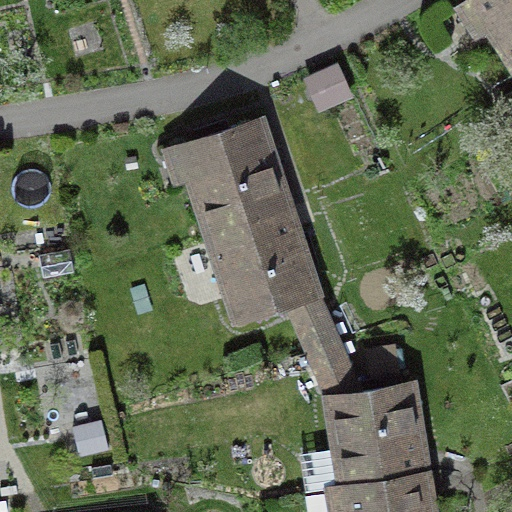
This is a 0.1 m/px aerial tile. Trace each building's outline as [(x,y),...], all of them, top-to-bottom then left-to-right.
[(511,63),(511,0),(469,0),(459,7),(460,9),(472,2),(511,63)] [(208,233),(289,206),(267,140),(260,118),(166,149),(167,152),(180,147),(208,233)] [(289,206),(208,233),(236,320),(284,305),(318,294),(296,227),(289,206)] [(341,341),(318,294),(284,305),(309,357),(341,341)] [(364,389),(341,341),(309,357),(328,395),(364,389)] [(342,486),(427,472),(423,450),(412,382),(364,389),(328,395),(342,486)] [(432,511),(430,495),(427,472),(342,486),(346,511),(432,511)]
